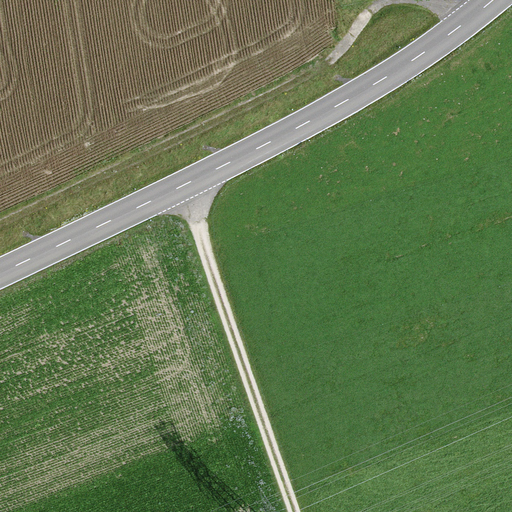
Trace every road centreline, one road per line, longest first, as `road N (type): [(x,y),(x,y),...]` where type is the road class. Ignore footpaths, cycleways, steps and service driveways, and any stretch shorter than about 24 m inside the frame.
road 1 (tertiary): [(492,0),(341,103),(0,273)]
road 2 (track): [(0,224),(321,67),(385,0)]
road 3 (track): [(184,184),(293,511)]
